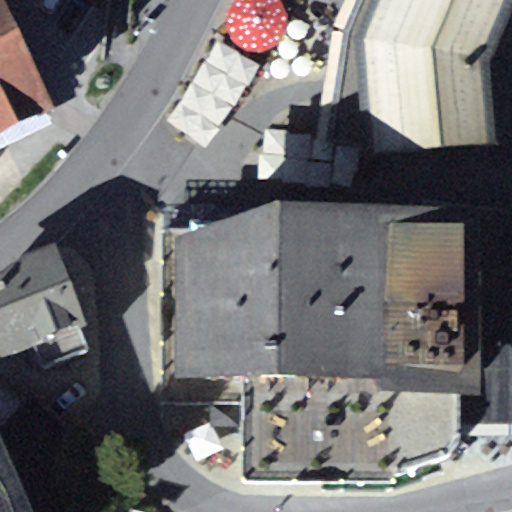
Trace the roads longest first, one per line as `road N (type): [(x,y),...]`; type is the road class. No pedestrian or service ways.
road 1 (residential): [(511,478),(281,506),(199,493),(162,462),(135,402),(123,228),(103,151)]
road 2 (unknown): [(511,177),(413,176),(358,210),(208,209),(161,191),(103,151)]
road 3 (secondary): [(103,151),(177,0)]
road 4 (secondary): [(0,244),(103,151)]
